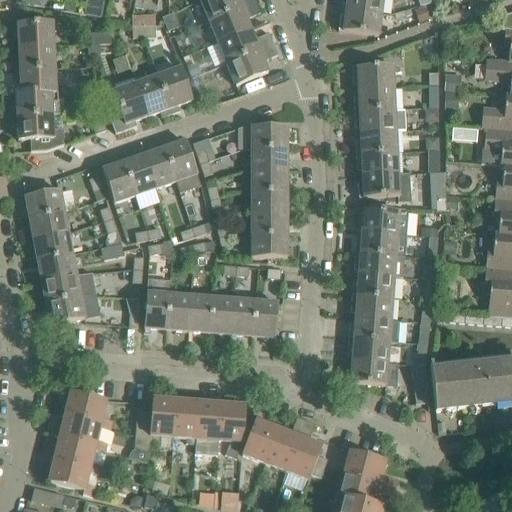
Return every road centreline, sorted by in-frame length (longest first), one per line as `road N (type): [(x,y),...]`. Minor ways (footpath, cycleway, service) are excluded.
road 1 (residential): [(0,187),(307,83)]
road 2 (residential): [(303,397),(316,197),(307,83)]
road 3 (residential): [(303,397),(266,384),(24,365)]
road 4 (residential): [(8,511),(20,459),(24,365)]
road 5 (residential): [(432,448),(303,397)]
